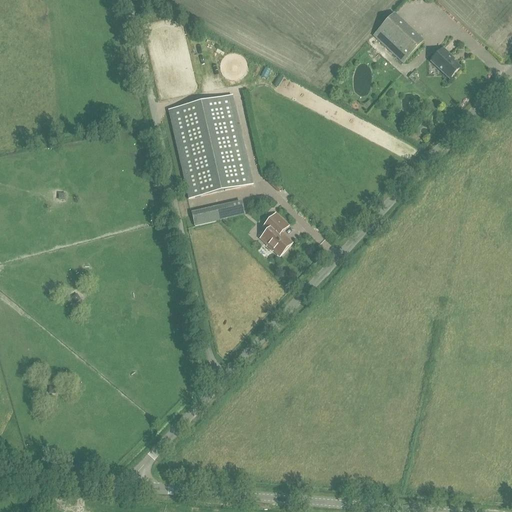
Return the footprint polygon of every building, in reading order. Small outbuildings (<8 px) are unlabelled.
[(403,64),(424,42),(394,13),(373,37),(403,64)] [(443,50),(431,63),(449,80),(460,68),(452,61),(454,60),(443,50)] [(168,111),(188,199),(252,185),(231,97),(168,111)] [(192,214),(195,226),(242,215),(239,203),(192,214)] [(279,257),(291,244),(281,234),(288,226),(275,215),(264,227),(268,231),(261,240),(279,257)]
